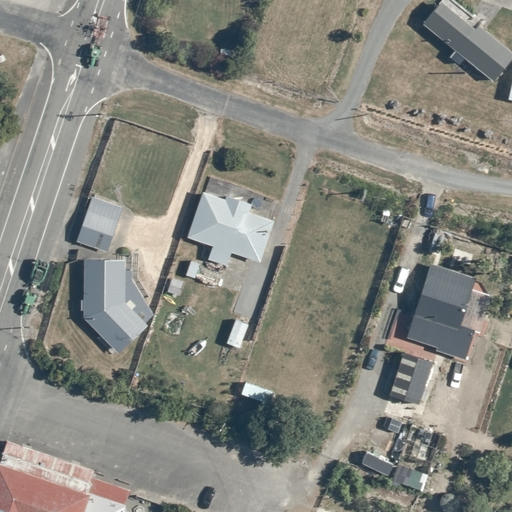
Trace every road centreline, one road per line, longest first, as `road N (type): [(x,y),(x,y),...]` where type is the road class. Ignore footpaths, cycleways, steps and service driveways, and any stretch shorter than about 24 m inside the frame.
road 1 (residential): [(511,185),(86,46)]
road 2 (residential): [(262,483),(0,395)]
road 3 (tertiary): [(0,305),(86,46)]
